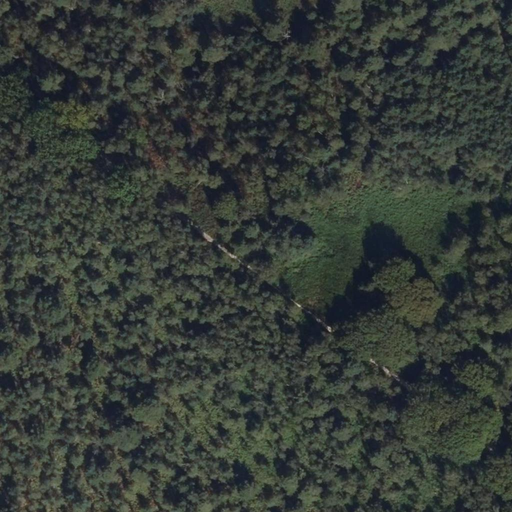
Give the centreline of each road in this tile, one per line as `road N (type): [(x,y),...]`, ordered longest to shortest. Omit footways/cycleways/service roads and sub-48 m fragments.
road 1 (track): [(511,482),(0,90)]
road 2 (track): [(163,0),(69,143)]
